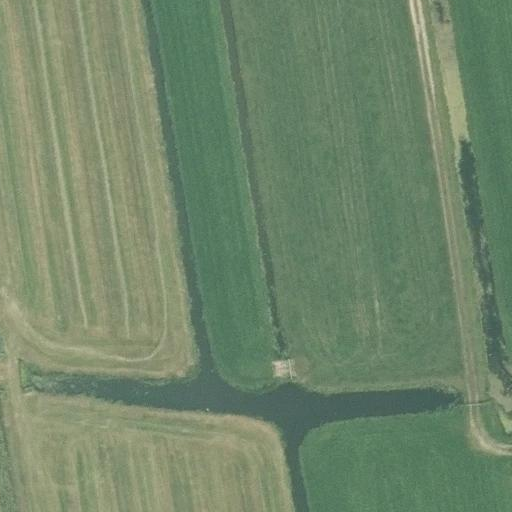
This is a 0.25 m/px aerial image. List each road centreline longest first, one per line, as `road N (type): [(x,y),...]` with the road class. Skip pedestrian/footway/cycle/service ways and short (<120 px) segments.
road 1 (track): [(414,0),(478,432),(481,445),(511,450)]
road 2 (track): [(0,262),(34,511)]
